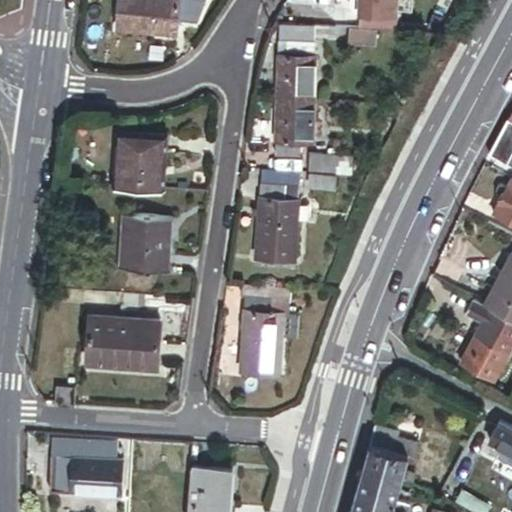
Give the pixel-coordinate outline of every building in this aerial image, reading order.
[(122,0),(120,22),(180,27),(181,15),(201,18),(207,0),(122,0)] [(398,0),(346,0),(347,3),(351,8),(368,10),(367,26),(383,27),(397,28),(398,0)] [(382,41),(383,27),(367,26),(354,25),(353,38),(382,41)] [(281,36),(278,95),(315,97),(318,38),(281,36)] [(315,97),(278,95),(276,150),(302,151),(303,137),(313,137),(315,97)] [(511,119),(510,118),(491,153),(508,162),(508,161),(511,162),(511,119)] [(134,133),(131,186),(181,189),(184,136),(134,133)] [(312,150),(311,167),(351,168),(352,151),(312,150)] [(311,171),(310,184),(335,185),(336,172),(311,171)] [(300,183),(263,181),(262,199),(254,199),(254,206),(261,207),(258,256),(296,258),(298,215),(311,215),(312,200),(299,199),(300,183)] [(511,181),(509,188),(504,196),(495,214),(511,222),(511,181)] [(504,196),(509,188),(504,185),(500,186),(498,190),(499,194),(504,196)] [(138,215),(136,267),(186,269),(189,217),(138,215)] [(511,256),(487,303),(511,315),(511,256)] [(252,294),(253,281),(243,280),(243,293),(247,293),(252,294)] [(252,294),(247,293),(242,365),(278,368),(281,331),(299,333),(301,311),(292,310),(293,284),(253,281),(252,294)] [(511,350),(511,348),(511,315),(487,303),(474,296),(467,308),(486,318),(478,332),(511,350)] [(74,318),(72,360),(140,365),(143,322),(74,318)] [(496,377),(511,350),(478,332),(463,359),(496,377)] [(39,384),(38,404),(57,405),(59,385),(39,384)] [(511,425),(500,419),(490,439),(509,449),(511,450),(511,425)] [(400,431),(377,424),(372,442),(412,454),(411,457),(415,458),(419,442),(398,436),(400,431)] [(52,455),(74,456),(122,457),(122,451),(114,451),(115,440),(52,439),(52,455)] [(364,470),(404,482),(407,472),(411,457),(412,454),(372,442),(364,470)] [(72,492),(74,456),(52,455),(51,491),(72,492)] [(122,457),(74,456),(72,492),(124,494),(126,458),(122,457)] [(228,511),(231,471),(190,469),(187,511),(228,511)] [(400,497),(404,482),(364,470),(351,511),(395,511),(396,511),(400,497)] [(418,475),(407,472),(404,482),(415,485),(418,475)] [(396,511),(398,511),(408,511),(411,501),(400,497),(396,511)]
